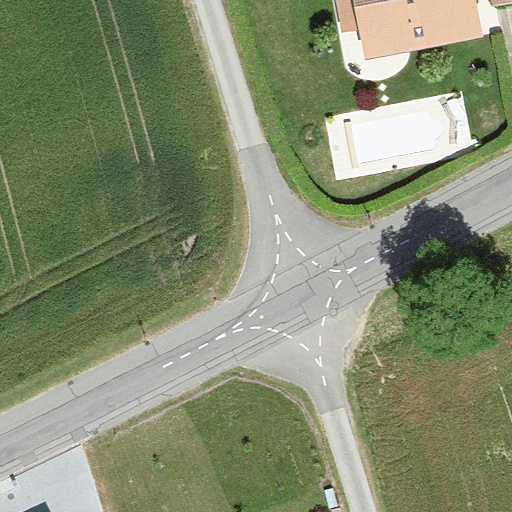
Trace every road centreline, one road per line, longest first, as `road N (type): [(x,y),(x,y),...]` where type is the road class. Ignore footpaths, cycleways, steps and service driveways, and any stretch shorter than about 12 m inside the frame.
road 1 (tertiary): [(511,192),(301,304),(0,444)]
road 2 (track): [(301,304),(364,511)]
